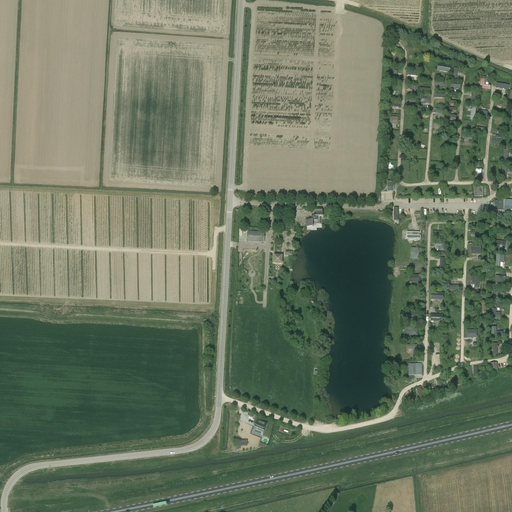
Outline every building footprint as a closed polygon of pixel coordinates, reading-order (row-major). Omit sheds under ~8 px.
[(480,80),(480,89),(490,90),(490,86),(484,85),(485,80),(480,80)] [(509,86),(496,84),(495,88),(505,89),(505,91),(508,92),(509,86)] [(420,96),(419,103),(429,104),(429,96),(420,96)] [(474,187),(474,196),(483,196),(483,187),(474,187)] [(511,209),(511,200),(504,200),(504,201),(495,201),(495,211),(504,211),(504,210),(511,209)] [(313,225),(320,224),(320,217),(323,217),(323,210),(315,210),(315,216),(314,216),(311,218),(311,220),(305,220),(306,227),(313,227),(313,225)] [(264,233),(248,232),(247,242),(263,243),(264,233)] [(483,232),(470,232),(470,236),(479,236),(478,241),(482,241),(483,232)] [(496,241),(495,249),(498,250),(498,252),(504,252),(504,250),(507,250),(508,242),(496,241)] [(441,243),(434,242),(434,246),(441,247),(440,251),(441,251),(444,251),(444,243),(441,243)] [(504,255),(496,255),(495,267),(500,267),(500,263),(504,263),(504,255)] [(282,256),(274,256),(274,264),(282,264),(282,256)] [(505,277),(496,277),(496,285),(504,285),(505,277)] [(491,309),(491,319),(499,319),(500,313),(495,313),(495,309),(491,309)] [(405,336),(417,336),(418,328),(417,328),(405,327),(405,335),(405,336)] [(492,327),(492,337),(502,336),(502,332),(496,332),(496,327),(492,327)] [(497,363),(489,364),(490,373),(498,372),(497,363)] [(438,387),(434,388),(436,392),(443,389),(440,379),(436,381),(438,387)] [(420,387),(416,389),(420,400),(424,399),(420,387)] [(266,424),(258,421),(253,432),(261,436),(266,424)]
